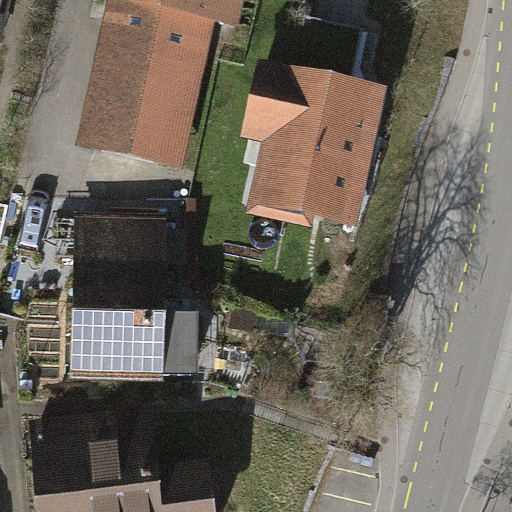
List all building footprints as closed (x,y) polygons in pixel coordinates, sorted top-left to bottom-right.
[(22,0),(0,0),(0,52),(11,55),(22,0)] [(247,35),(254,0),(102,0),(100,10),(121,14),(92,154),(192,175),(221,30),(247,35)] [(309,207),(346,215),(371,96),(267,74),(254,135),(274,139),(259,209),(306,219),(309,207)] [(181,378),(176,216),(82,219),(87,381),(181,378)] [(387,298),(367,294),(360,324),(381,328),(387,298)] [(176,469),(170,411),(36,424),(44,511),(233,511),(229,464),(176,469)]
